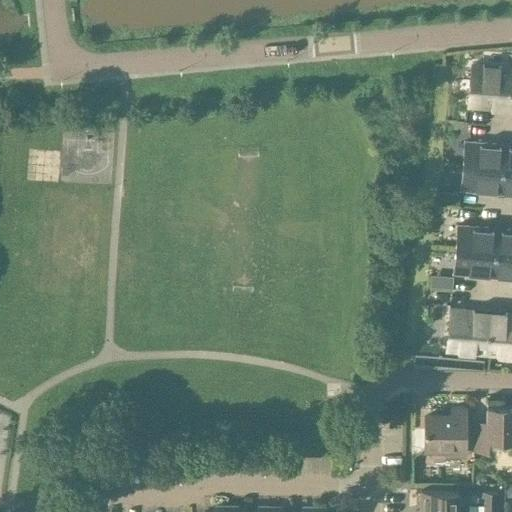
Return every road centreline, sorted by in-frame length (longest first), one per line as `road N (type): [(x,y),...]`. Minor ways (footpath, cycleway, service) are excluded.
road 1 (residential): [(511,29),(58,66)]
road 2 (residential): [(369,494),(120,498)]
road 3 (residential): [(369,494),(380,378),(511,380)]
